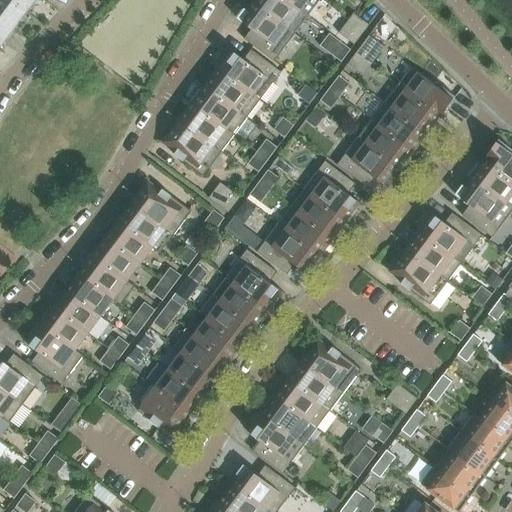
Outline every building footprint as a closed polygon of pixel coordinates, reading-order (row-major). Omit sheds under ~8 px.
[(26,13),(9,0),(0,0),(0,19),(13,30),(26,13)] [(35,0),(9,0),(26,13),(35,0)] [(300,12),(283,0),(258,0),(255,5),(287,29),(288,28),(300,12)] [(309,0),(283,0),(300,12),(309,0)] [(287,29),(255,5),(249,13),(244,9),(237,19),(251,30),(244,40),(274,62),(296,34),(288,28),(287,29)] [(354,46),(369,26),(354,14),(339,34),(354,46)] [(13,30),(0,19),(0,46),(0,47),(13,30)] [(331,55),(340,43),(329,35),(320,47),(331,55)] [(370,67),(385,48),(369,36),(355,55),(370,67)] [(341,63),(351,51),(340,43),(331,55),(341,63)] [(251,50),(244,60),(228,48),(227,49),(233,54),(230,59),(225,55),(215,68),(220,71),(220,72),(260,102),(281,73),(251,50)] [(370,67),(355,55),(348,64),(363,76),(370,67)] [(456,97),(440,86),(438,88),(411,67),(397,86),(437,115),(442,108),(445,111),(456,97)] [(260,102),(220,72),(207,89),(247,119),(260,102)] [(341,97),(350,85),(339,76),(330,89),(341,97)] [(437,115),(397,86),(384,103),(424,133),(437,115)] [(247,119),(207,89),(204,93),(199,89),(189,102),(194,106),(194,107),(234,136),(247,119)] [(331,110),(341,97),(330,89),(320,101),(331,110)] [(424,133),(384,103),(371,120),(411,150),(424,133)] [(234,136),(194,107),(181,124),(221,154),(234,136)] [(316,107),(306,120),(316,128),(326,114),(316,107)] [(285,139),(294,126),(283,118),(274,130),(285,139)] [(411,150),(371,120),(358,138),(398,168),(403,171),(410,162),(405,158),(411,150)] [(221,154),(181,124),(168,141),(179,149),(174,155),(183,162),(203,177),(221,154)] [(398,168),(358,138),(337,166),(367,188),(375,178),(389,189),(396,180),(391,176),(398,168)] [(268,161),(277,148),(266,140),(257,153),(268,161)] [(511,150),(498,140),(489,154),(492,156),(486,163),(511,182),(511,150)] [(259,173),(268,161),(257,153),(248,165),(259,173)] [(279,156),(273,164),(288,176),(295,168),(279,156)] [(363,206),(348,194),(355,185),(325,162),(304,190),(344,220),(349,224),(358,211),(353,207),(357,203),(362,207),(363,206)] [(511,182),(486,163),(483,168),(478,164),(468,177),(473,181),(511,209),(511,182)] [(270,191),(279,179),(268,171),(259,183),(270,191)] [(511,211),(511,209),(473,181),(467,189),(462,186),(455,195),(469,206),(462,216),(492,239),(511,211)] [(228,214),(240,198),(220,183),(208,199),(228,214)] [(261,204),(270,191),(259,183),(249,195),(261,204)] [(173,237),(191,212),(171,197),(172,197),(163,190),(158,196),(147,188),(133,207),(173,237)] [(344,220),(304,190),(291,207),(331,237),(344,220)] [(246,223),(256,208),(246,200),(235,215),(246,223)] [(173,237),(133,207),(121,224),(160,253),(173,237)] [(331,237),(291,207),(278,224),(318,254),(331,237)] [(215,231),(225,219),(214,210),(204,223),(215,231)] [(452,214),(445,223),(429,212),(428,213),(434,217),(431,222),(426,218),(416,231),(421,235),(461,265),(482,236),(452,214)] [(160,253),(121,224),(108,241),(140,265),(152,249),(159,254),(160,253)] [(318,254),(278,224),(272,233),(257,253),(287,275),(294,265),(309,276),(316,267),(311,263),(318,254)] [(461,265),(421,235),(408,252),(448,281),(461,265)] [(140,265),(108,241),(95,258),(127,282),(140,265)] [(189,267),(198,254),(187,246),(177,259),(189,267)] [(285,294),(270,283),(277,273),(247,250),(226,278),(265,308),(270,312),(280,299),(275,296),(279,291),(284,295),(285,294)] [(448,281),(408,252),(395,270),(406,278),(401,285),(430,306),(448,281)] [(135,288),(127,282),(95,258),(90,254),(81,267),(86,271),(82,276),(114,300),(122,306),(135,288)] [(503,281),(509,272),(511,268),(511,258),(507,255),(500,264),(493,274),(486,283),(496,290),(503,281)] [(200,285),(209,273),(198,265),(188,277),(200,285)] [(172,289),(181,277),(170,268),(161,281),(172,289)] [(114,300),(82,276),(69,293),(101,317),(114,300)] [(190,298),(200,285),(188,277),(179,290),(190,298)] [(265,308),(226,278),(213,295),(253,325),(265,308)] [(163,301),(172,289),(161,281),(152,293),(163,301)] [(483,308),(492,295),(481,287),(472,299),(483,308)] [(101,317),(69,293),(56,310),(88,334),(101,317)] [(505,312),(511,302),(511,300),(504,294),(496,305),(505,312)] [(253,325),(213,295),(200,313),(207,318),(240,343),(245,347),(252,337),(246,333),(253,325)] [(174,319),(183,307),(172,299),(163,312),(174,319)] [(146,324),(155,311),(144,303),(135,315),(146,324)] [(497,322),(505,312),(496,305),(488,315),(497,322)] [(88,334),(56,310),(51,306),(42,319),(47,323),(43,327),(76,351),(88,334)] [(165,332),(174,319),(163,312),(153,324),(165,332)] [(137,336),(146,324),(135,315),(126,328),(137,336)] [(240,343),(207,318),(195,334),(194,336),(227,360),(232,364),(241,351),(236,347),(240,343)] [(461,342),(470,330),(459,321),(450,333),(461,342)] [(76,351),(43,327),(38,323),(29,336),(34,340),(30,344),(24,340),(23,341),(39,353),(31,363),(62,385),(83,356),(76,351)] [(227,360),(194,336),(195,334),(188,329),(174,348),(182,353),(214,377),(227,360)] [(148,354),(157,342),(146,334),(137,346),(148,354)] [(475,352),(482,342),(473,335),(465,345),(475,352)] [(120,358),(130,346),(119,337),(109,350),(120,358)] [(511,345),(509,343),(496,361),(511,372),(511,345)] [(467,363),(475,352),(465,345),(458,356),(467,363)] [(139,367),(148,354),(137,346),(127,359),(139,367)] [(343,394),(361,370),(341,355),(332,348),(327,354),(317,346),(303,364),(343,394)] [(111,371),(120,358),(109,350),(100,362),(111,371)] [(214,377),(182,353),(169,370),(201,394),(214,377)] [(14,354),(6,364),(0,359),(0,387),(15,398),(14,399),(22,406),(44,377),(14,354)] [(343,394),(303,364),(290,382),(330,411),(343,394)] [(201,394),(169,370),(156,388),(188,412),(201,394)] [(444,393),(452,383),(443,376),(435,386),(444,393)] [(330,411),(290,382),(278,399),(317,429),(330,411)] [(109,406),(119,393),(107,385),(98,398),(109,406)] [(406,415),(418,399),(398,385),(386,400),(406,415)] [(511,388),(507,385),(492,404),(511,418),(511,388)] [(436,403),(444,393),(435,386),(427,397),(436,403)] [(15,398),(0,387),(0,415),(1,416),(10,423),(22,406),(14,399),(15,398)] [(188,412),(156,388),(138,412),(150,421),(159,428),(164,422),(174,430),(188,412)] [(317,429),(278,399),(273,395),(272,395),(263,408),(268,411),(265,416),(304,446),(317,429)] [(511,442),(511,418),(492,404),(481,419),(474,414),(473,416),(511,444),(511,442)] [(418,428),(426,417),(417,410),(409,421),(418,428)] [(304,446),(265,416),(260,412),(250,425),(255,429),(252,433),(246,429),(245,430),(260,442),(253,451),(283,474),(304,446)] [(511,444),(473,416),(460,433),(498,462),(511,444)] [(62,436),(70,425),(60,418),(52,428),(62,436)] [(410,438),(418,428),(409,421),(401,431),(410,438)] [(384,444),(393,432),(382,424),(373,436),(384,444)] [(50,452),(59,440),(48,431),(39,444),(50,452)] [(498,462),(460,433),(447,451),(485,479),(498,462)] [(40,465),(50,452),(39,444),(29,456),(40,465)] [(358,479),(377,454),(366,446),(347,471),(358,479)] [(388,468),(396,458),(386,451),(379,461),(388,468)] [(485,479),(447,451),(434,468),(472,496),(485,479)] [(57,476),(66,463),(55,455),(46,468),(57,476)] [(380,479),(388,468),(379,461),(371,472),(380,479)] [(268,511),(277,511),(295,489),(265,466),(258,476),(243,465),(236,474),(241,478),(235,487),(268,511)] [(24,487),(33,474),(22,466),(13,479),(24,487)] [(460,511),(472,496),(434,468),(421,485),(457,511),(460,511)] [(14,499),(24,487),(13,479),(3,491),(14,499)] [(268,511),(235,487),(222,504),(232,511),(268,511)] [(357,509),(365,498),(356,491),(348,502),(357,509)] [(327,493),(321,502),(334,511),(341,502),(327,493)] [(23,511),(29,511),(37,503),(26,494),(16,507),(23,511)] [(110,511),(109,510),(108,511),(88,496),(76,511),(110,511)] [(232,511),(222,504),(217,500),(208,511),(232,511)] [(354,511),(357,509),(348,502),(340,511),(354,511)]
